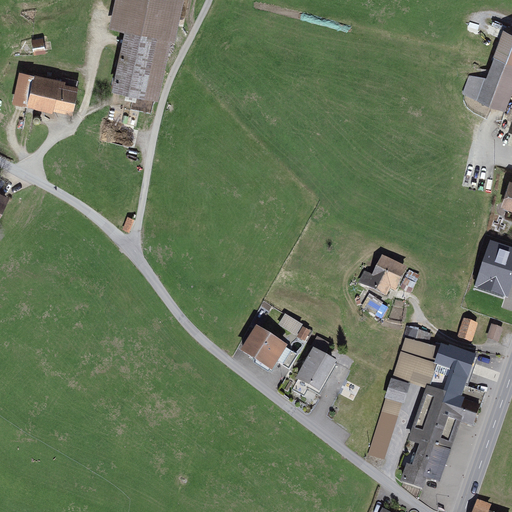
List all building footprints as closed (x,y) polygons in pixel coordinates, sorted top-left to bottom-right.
[(174,0),(110,0),(105,28),(119,31),(107,94),(154,103),(174,0)] [(511,91),(511,35),(504,32),(475,99),(503,112),(511,91)] [(34,53),(48,52),(46,37),(32,38),(34,53)] [(68,86),(17,75),(10,105),(62,116),(68,86)] [(511,183),(510,183),(499,208),(511,213),(511,183)] [(511,268),(511,251),(494,246),(487,270),(509,277),(511,268)] [(402,269),(380,257),(368,280),(389,292),(402,269)] [(279,326),(305,342),(312,331),(285,315),(279,326)] [(478,324),(464,319),(457,338),(472,343),(478,324)] [(504,329),(491,325),(487,339),(499,343),(504,329)] [(281,349),(249,329),(233,355),(266,375),(281,349)] [(317,336),(312,346),(327,353),(332,343),(317,336)] [(472,359),(435,348),(404,338),(368,457),(383,462),(407,383),(433,391),(405,482),(422,487),(425,476),(438,480),(455,425),(473,430),(484,394),(463,388),(472,359)] [(334,366),(307,350),(290,383),(317,397),(334,366)]
